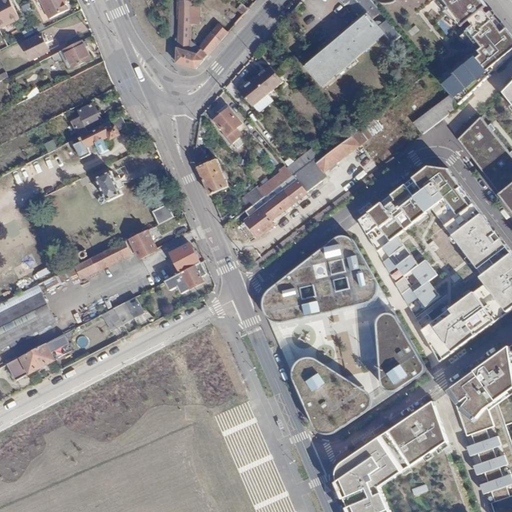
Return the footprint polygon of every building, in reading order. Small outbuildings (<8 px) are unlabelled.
[(8,0),(7,0),(0,3),(0,32),(0,33),(20,23),(8,0)] [(38,0),(49,21),(68,11),(63,0),(62,0),(38,0)] [(180,0),(180,3),(178,3),(176,62),(196,68),(227,32),(217,25),(197,49),(189,40),(190,23),(198,23),(198,6),(190,6),(190,0),(180,0)] [(338,0),(342,4),(346,0),(359,16),(303,63),(321,84),(381,33),(389,42),(398,34),(385,18),(376,26),(369,18),(378,10),(369,0),(338,0)] [(439,0),(482,52),(441,85),(459,109),(511,60),(511,35),(491,10),(482,0),(439,0)] [(42,38),(24,46),(32,62),(50,53),(42,38)] [(83,40),(61,51),(65,59),(68,57),(73,66),(92,58),(83,40)] [(271,65),(256,78),(268,91),(283,78),(271,65)] [(268,91),(256,78),(242,90),(254,103),(268,91)] [(93,103),(79,110),(88,130),(102,123),(93,103)] [(242,142),(237,136),(246,129),(227,104),(217,112),(220,115),(214,119),(235,147),(242,142)] [(125,114),(85,134),(87,138),(91,145),(114,133),(116,136),(123,133),(120,128),(129,123),(125,114)] [(511,156),(483,120),(458,143),(500,197),(511,212),(511,156)] [(351,136),(318,162),(325,172),(358,145),(351,136)] [(87,138),(77,144),(83,157),(94,152),(91,145),(87,138)] [(44,144),(48,152),(57,148),(53,140),(44,144)] [(256,144),(252,148),(262,161),(267,157),(256,144)] [(215,159),(198,166),(210,195),(227,187),(215,159)] [(316,159),(311,163),(322,178),(327,174),(325,172),(318,162),(316,159)] [(440,363),(511,308),(511,244),(447,162),(429,160),(356,215),(440,363)] [(249,211),(247,212),(251,217),(298,180),(306,191),(322,178),(311,163),(292,177),(265,199),(249,211)] [(259,191),(265,199),(292,177),(285,168),(280,172),(281,174),(259,191)] [(111,172),(91,182),(100,201),(121,191),(111,172)] [(251,217),(247,219),(259,235),(274,223),(271,219),(306,191),(298,180),(251,217)] [(242,202),(249,211),(265,199),(259,191),(258,190),(242,202)] [(169,206),(153,214),(159,226),(174,219),(169,206)] [(148,232),(131,240),(137,253),(141,261),(158,253),(148,232)] [(266,316),(271,318),(276,319),(282,318),(370,308),(373,307),(376,306),(379,304),(381,300),(382,296),(382,291),(380,287),(353,242),(350,239),(345,237),(341,236),(336,236),(332,238),(267,285),(263,288),(260,292),(258,297),(258,302),(259,307),(262,312),(266,316)] [(137,253),(131,240),(127,242),(134,254),(137,253)] [(134,254),(127,242),(78,267),(83,276),(96,269),(98,272),(134,254)] [(173,267),(177,265),(182,275),(201,266),(190,246),(172,256),(173,257),(169,259),(173,267)] [(202,265),(201,266),(182,275),(167,283),(171,292),(179,288),(183,295),(205,284),(203,279),(208,276),(202,265)] [(45,281),(48,289),(60,283),(57,276),(45,281)] [(0,351),(58,322),(40,286),(0,305),(0,351)] [(138,298),(128,303),(137,320),(147,315),(138,298)] [(137,320),(128,303),(104,315),(113,332),(137,320)] [(390,315),(388,316),(386,316),(385,317),(382,319),(381,322),(380,324),(379,328),(384,395),(385,398),(386,401),(389,404),(392,405),(395,406),(398,405),(401,404),(427,387),(429,385),(431,382),(432,379),(431,375),(402,322),(401,320),(399,318),(397,317),(395,316),(393,315),(390,315)] [(56,338),(35,349),(43,365),(56,359),(49,347),(58,342),(56,338)] [(43,365),(35,349),(9,363),(17,378),(43,365)] [(511,511),(511,349),(452,391),(495,511),(511,511)] [(292,367),(291,370),(291,374),(292,378),(322,443),(324,445),(326,447),(330,449),(334,449),(337,448),(340,446),(376,421),(379,419),(380,416),(381,412),(381,408),(379,405),(376,402),(320,360),(317,358),(314,356),(311,355),(307,355),(303,355),(300,357),(297,359),(295,361),(293,364),(292,367)] [(450,448),(435,403),(389,436),(380,442),(343,469),(342,470),(341,471),(340,472),(339,473),(339,474),(338,476),(338,477),(338,478),(338,479),(338,480),(339,481),(339,482),(339,483),(342,489),(338,492),(345,507),(349,505),(351,511),(392,511),(383,491),(404,478),(413,471),(450,448)] [(415,496),(428,491),(426,486),(413,490),(415,496)]
